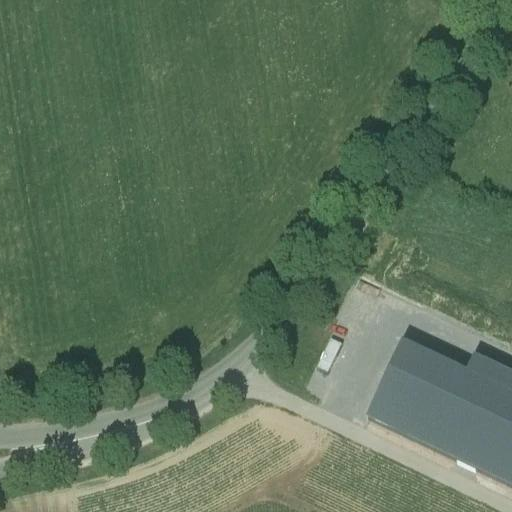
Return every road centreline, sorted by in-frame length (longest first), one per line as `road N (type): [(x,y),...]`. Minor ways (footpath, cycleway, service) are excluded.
road 1 (tertiary): [(496,0),(318,281),(248,363),(162,421),(0,457)]
road 2 (track): [(228,380),(509,511)]
